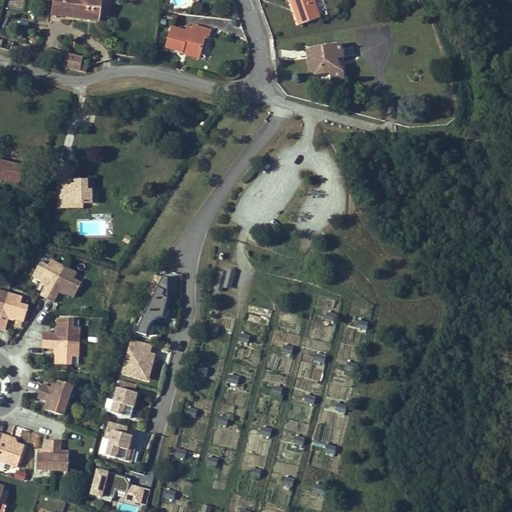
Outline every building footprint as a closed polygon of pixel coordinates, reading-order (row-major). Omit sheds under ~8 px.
[(101,0),(52,0),(50,17),(99,22),(101,0)] [(289,0),(299,25),(319,18),(312,0),(289,0)] [(319,0),(312,0),(319,18),(325,16),(319,0)] [(171,28),(165,48),(181,53),(182,51),(199,56),(204,38),(207,39),(209,32),(192,27),(191,30),(190,33),(184,32),(171,28)] [(336,44),(306,49),(310,75),(329,72),(330,80),(343,79),(342,69),(337,66),(336,59),(343,58),(341,48),(336,44)] [(43,54),(12,47),(11,52),(63,65),(65,55),(44,50),(43,54)] [(180,54),(198,59),(199,56),(182,51),(181,53),(180,54)] [(22,167),(0,161),(0,177),(18,182),(22,167)] [(73,169),(58,169),(59,210),(82,209),(82,208),(82,205),(91,205),(91,192),(87,192),(87,190),(87,182),(74,183),(73,169)] [(94,190),(87,190),(87,192),(91,192),(91,205),(82,205),(82,208),(94,207),(94,190)] [(32,276),(45,283),(39,295),(46,299),(62,268),(48,260),(46,266),(39,262),(32,276)] [(73,280),(75,274),(62,268),(46,299),(53,303),(60,290),(74,298),(81,284),(73,280)] [(226,274),(218,272),(214,291),(222,292),(223,288),(230,290),(234,271),(227,270),(226,274)] [(159,282),(155,281),(129,334),(139,339),(139,335),(142,331),(144,327),(146,324),(150,322),(155,321),(159,303),(154,300),(160,289),(157,287),(159,282)] [(21,298),(7,294),(0,314),(0,328),(3,330),(7,316),(23,321),(27,306),(20,304),(21,298)] [(336,315),(327,312),(324,320),(334,323),(336,315)] [(367,330),(369,322),(358,319),(356,327),(367,330)] [(41,342),(78,344),(78,329),(71,328),(72,320),(55,320),(55,335),(42,334),(41,342)] [(218,328),(208,325),(206,334),(216,336),(218,328)] [(250,336),(240,334),(238,342),(247,344),(250,336)] [(147,382),(157,346),(130,338),(119,375),(147,382)] [(54,350),(54,365),(70,366),(70,358),(78,358),(78,344),(41,342),(41,349),(54,350)] [(293,347),(283,345),(281,353),(291,356),(293,347)] [(325,356),(316,354),(314,362),(323,364),(325,356)] [(355,372),(357,364),(347,362),(346,370),(355,372)] [(208,370),(198,367),(196,375),(205,378),(208,370)] [(239,378),(229,375),(227,383),(237,386),(239,378)] [(116,380),(107,414),(129,420),(136,395),(132,394),(134,385),(116,380)] [(58,382),(56,391),(51,389),(41,386),(39,393),(68,402),(73,387),(58,382)] [(282,388),(272,386),(270,394),(280,397),(282,388)] [(39,393),(37,399),(47,403),(51,404),(49,412),(64,417),(68,402),(39,393)] [(315,398),(306,395),(304,403),(313,406),(315,398)] [(334,411),(345,414),(348,406),(337,402),(334,411)] [(197,410),(187,408),(185,416),(194,418),(197,410)] [(228,418),(218,416),(216,424),(226,427),(228,418)] [(125,426),(106,421),(101,439),(104,440),(100,455),(122,461),(129,436),(122,435),(125,426)] [(271,430),(262,427),(259,436),(269,438),(271,430)] [(8,441),(10,437),(3,434),(0,441),(0,461),(15,467),(23,447),(8,441)] [(304,439),(295,436),(293,445),(302,447),(304,439)] [(43,457),(36,457),(35,471),(51,471),(52,442),(44,441),(44,452),(43,457)] [(51,471),(66,472),(67,458),(58,458),(59,453),(59,442),(52,442),(51,471)] [(335,454),(336,446),(325,445),(324,453),(335,454)] [(186,451),(176,449),(174,457),(183,459),(186,451)] [(217,459),(208,457),(206,465),(215,468),(217,459)] [(261,471),(251,468),(249,476),(258,479),(261,471)] [(94,469),(88,495),(146,509),(150,489),(129,484),(131,478),(94,469)] [(24,480),(26,473),(16,470),(14,478),(24,480)] [(294,480),(284,477),(282,485),(292,488),(294,480)] [(315,484),(313,492),(325,496),(327,488),(315,484)] [(176,491),(166,489),(164,497),(173,499),(176,491)]
